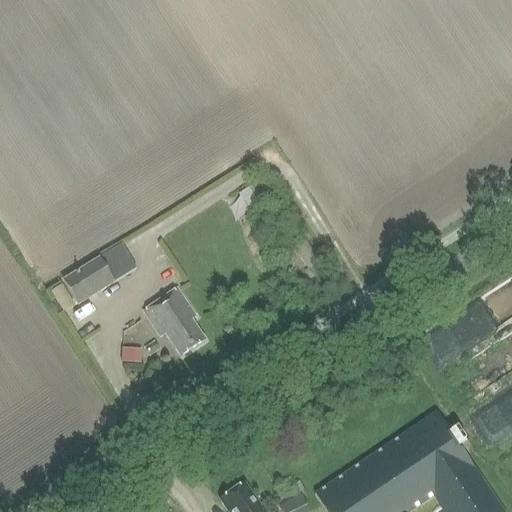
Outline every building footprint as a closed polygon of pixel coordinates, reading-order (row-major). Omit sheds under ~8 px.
[(244,193),(255,212),(274,200),(262,182),(244,193)] [(139,270),(123,246),(65,282),(80,307),(139,270)] [(177,293),(143,314),(159,339),(165,336),(180,359),(204,343),(194,327),(191,322),(196,319),(179,291),(177,293)] [(160,350),(155,343),(146,349),(151,357),(160,350)] [(128,349),(127,361),(144,362),(145,351),(128,349)] [(502,511),(485,486),(476,471),(436,412),(313,495),(324,511),(415,511),(433,500),(441,511),(502,511)] [(264,511),(262,509),(261,510),(244,486),(241,488),(238,487),(233,491),(232,494),(220,503),(225,511),(264,511)] [(308,511),(301,495),(277,506),(279,511),(308,511)]
